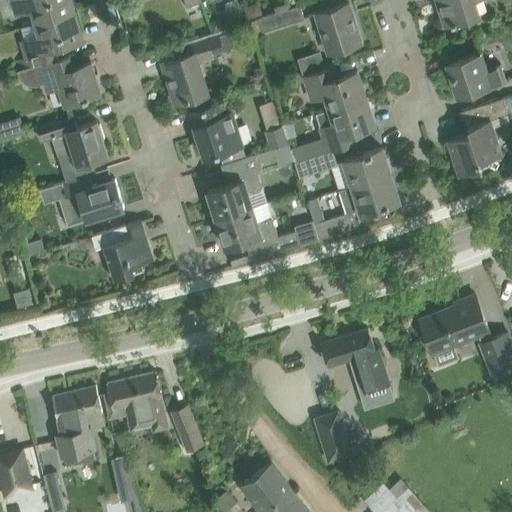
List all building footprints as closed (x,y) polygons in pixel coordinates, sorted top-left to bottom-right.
[(36,22),(74,10),(70,0),(12,0),(17,13),(32,8),(36,22)] [(436,0),(445,25),(464,19),(479,14),(473,0),(436,0)] [(276,12),(289,8),(287,2),(274,6),(276,12)] [(328,51),(342,47),(362,41),(352,11),(351,11),(349,5),(350,5),(349,2),(316,13),(328,51)] [(278,27),(305,18),(301,4),(289,8),(276,12),(273,13),(258,18),(262,29),(263,31),(278,27)] [(74,10),(36,22),(40,35),(25,40),(33,64),(60,56),(60,55),(56,45),(83,36),(81,29),(80,29),(74,10)] [(212,31),(222,28),(219,18),(208,21),(212,31)] [(175,103),(194,97),(207,92),(198,63),(214,58),(212,54),(224,50),(228,53),(230,50),(233,45),(234,42),(235,37),(236,31),(236,25),(182,42),(186,53),(162,61),(175,103)] [(78,65),(75,55),(74,52),(66,54),(33,64),(21,68),(22,71),(23,73),(25,75),(28,77),(30,79),(33,80),(36,80),(39,80),(41,79),(46,78),(49,89),(60,86),(65,103),(70,102),(89,95),(89,93),(100,90),(91,61),(78,65)] [(458,94),(477,88),(503,80),(498,65),(485,69),(480,52),(448,62),(458,94)] [(310,72),(326,67),(323,59),(300,67),(303,75),(304,74),(310,72)] [(329,108),(366,96),(357,70),(333,78),(329,66),(326,67),(310,72),(304,74),(312,99),(325,95),(329,108)] [(329,108),(316,112),(320,126),(328,150),(332,149),(342,146),(354,142),(350,131),(355,129),(375,123),(366,96),(329,108)] [(502,153),(496,134),(491,119),(508,114),(502,97),(459,111),(459,112),(463,110),(470,132),(447,139),(459,174),(482,166),(480,160),(502,153)] [(259,103),(265,123),(279,119),(273,99),(259,103)] [(231,112),(224,114),(220,101),(206,106),(187,112),(193,130),(197,129),(205,156),(223,150),(239,145),(241,144),(231,112)] [(74,114),(37,126),(42,139),(53,135),(60,155),(74,151),(78,163),(108,154),(97,120),(68,129),(65,119),(75,115),(74,114)] [(274,147),(288,143),(289,142),(283,124),(265,130),(271,148),(274,147)] [(353,185),(391,173),(382,146),(344,158),(353,185)] [(271,148),(257,152),(259,160),(276,154),(274,147),(271,148)] [(337,164),(336,162),(332,149),(328,150),(315,154),(295,161),(294,161),(299,176),(300,176),(311,172),(331,166),(337,164)] [(259,160),(257,152),(242,157),(226,162),(221,164),(221,165),(227,163),(233,182),(208,190),(216,217),(251,206),(246,191),(260,186),(254,168),(261,166),(259,160)] [(62,181),(55,183),(68,224),(71,223),(75,222),(86,218),(105,212),(124,206),(115,177),(113,178),(93,184),(89,172),(70,178),(62,181)] [(361,211),(399,199),(391,173),(353,185),(339,189),(345,207),(358,203),(361,211)] [(310,208),(320,205),(317,196),(307,199),(310,208)] [(301,243),(300,242),(296,229),(278,234),(272,216),(256,222),(251,206),(216,217),(225,245),(251,237),(257,256),(251,258),(252,259),(301,243)] [(357,225),(354,214),(353,210),(346,212),(324,219),(322,211),(312,215),(314,222),(319,237),(340,231),(357,225)] [(95,247),(103,244),(114,278),(144,268),(144,267),(143,268),(141,262),(154,258),(148,239),(143,241),(137,221),(142,220),(141,219),(92,235),(95,247)] [(41,237),(27,242),(30,252),(44,248),(41,237)] [(455,304),(420,318),(433,351),(478,333),(494,374),(511,367),(511,342),(507,331),(492,337),(489,329),(490,329),(475,293),(454,301),(455,304)] [(368,327),(321,341),(328,363),(350,357),(354,355),(365,390),(390,383),(378,346),(375,347),(368,327)] [(162,396),(163,396),(156,370),(107,381),(109,391),(104,392),(110,415),(126,412),(130,428),(152,423),(153,430),(169,426),(167,418),(162,396)] [(102,411),(101,404),(96,384),(53,394),(62,437),(58,438),(61,456),(73,453),(75,462),(94,457),(92,449),(97,448),(92,426),(104,423),(102,411)] [(203,442),(196,426),(188,404),(172,410),(187,448),(203,442)] [(313,417),(328,461),(354,453),(340,408),(313,417)] [(22,447),(0,452),(0,475),(1,480),(13,477),(17,492),(33,488),(22,447)] [(261,511),(288,511),(303,502),(271,461),(241,483),(261,511)] [(53,475),(44,478),(53,510),(62,508),(58,491),(53,475)] [(430,511),(432,511),(401,476),(390,487),(384,481),(364,499),(375,511),(430,511)] [(223,510),(230,505),(221,494),(217,497),(215,498),(223,510)] [(310,511),(303,502),(288,511),(310,511)]
